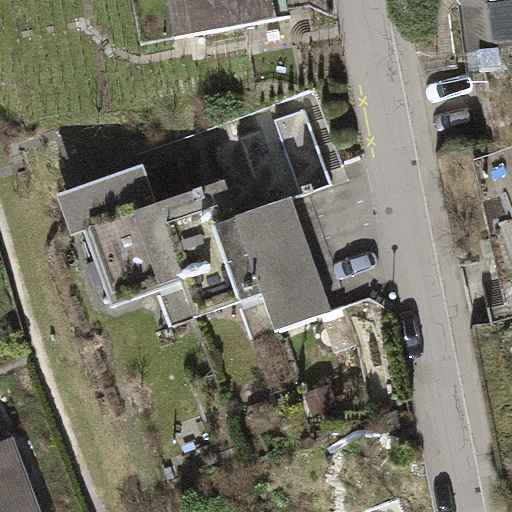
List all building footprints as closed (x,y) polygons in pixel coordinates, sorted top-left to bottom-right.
[(290,18),(286,0),(167,0),(175,40),(290,18)] [(511,42),(511,0),(466,0),(472,48),(511,42)] [(477,51),(479,72),(502,69),(500,48),(477,51)] [(305,109),(275,120),(302,195),(332,184),(305,109)] [(154,206),(140,166),(70,190),(111,307),(181,282),(154,206)] [(223,182),(154,206),(181,282),(193,319),(262,295),(235,219),(223,182)] [(331,313),(291,199),(235,219),(262,295),(275,333),(331,313)] [(0,511),(38,511),(12,440),(0,444),(0,511)]
